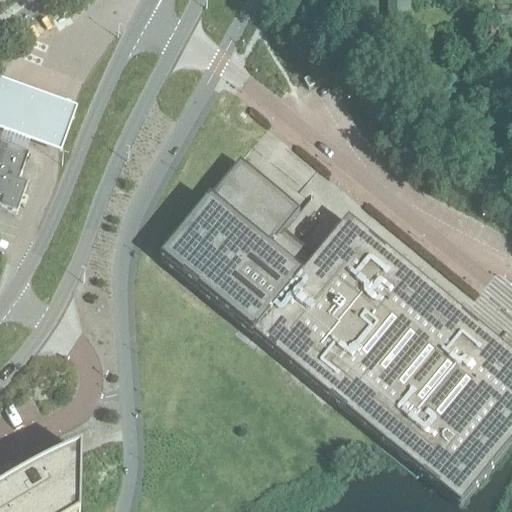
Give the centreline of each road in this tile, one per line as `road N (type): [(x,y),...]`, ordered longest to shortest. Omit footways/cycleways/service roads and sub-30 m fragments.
road 1 (residential): [(176,39),(221,58),(511,301)]
road 2 (tertiary): [(140,19),(7,301)]
road 3 (tertiary): [(49,323),(176,39)]
road 4 (residential): [(0,453),(76,415),(87,399),(92,382),(79,351),(49,323)]
